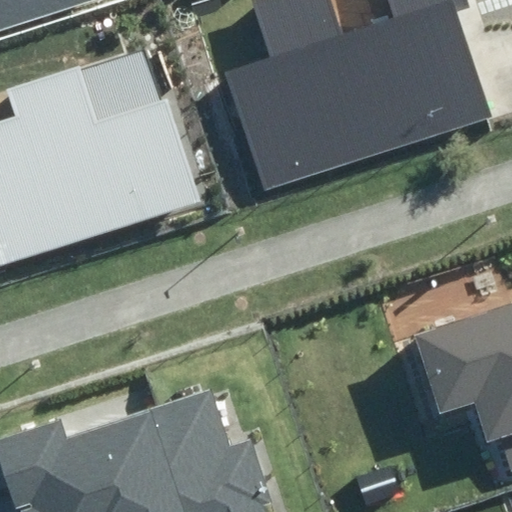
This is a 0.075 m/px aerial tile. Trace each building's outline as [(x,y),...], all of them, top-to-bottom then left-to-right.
[(0,0),(0,22),(74,0),(0,0)] [(271,53),(220,70),(260,190),(495,112),(462,12),(472,9),(469,0),(388,0),(396,21),(342,39),(328,0),(257,0),(254,1),(271,53)] [(0,268),(207,206),(156,41),(6,86),(14,112),(0,116),(0,268)] [(511,301),(413,333),(439,417),(478,405),(490,441),(499,438),(510,473),(511,472),(511,301)] [(63,419),(0,439),(0,443),(21,511),(272,511),(250,442),(224,450),(206,393),(69,436),(63,419)]
